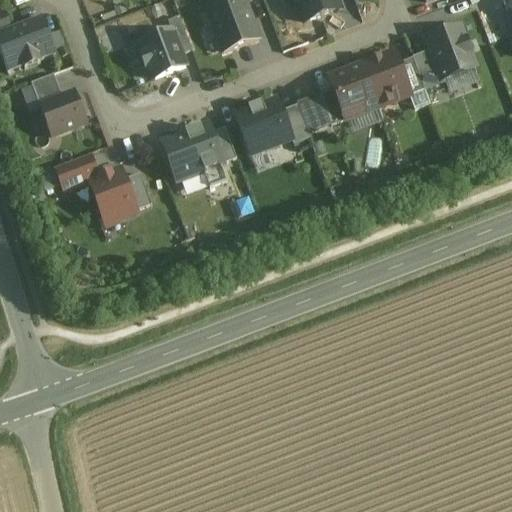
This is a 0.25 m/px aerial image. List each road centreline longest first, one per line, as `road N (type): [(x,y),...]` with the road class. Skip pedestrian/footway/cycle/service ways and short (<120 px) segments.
road 1 (secondary): [(511,223),(40,402)]
road 2 (residential): [(66,0),(116,132),(402,25),(393,0)]
road 3 (unclassified): [(40,402),(0,264)]
